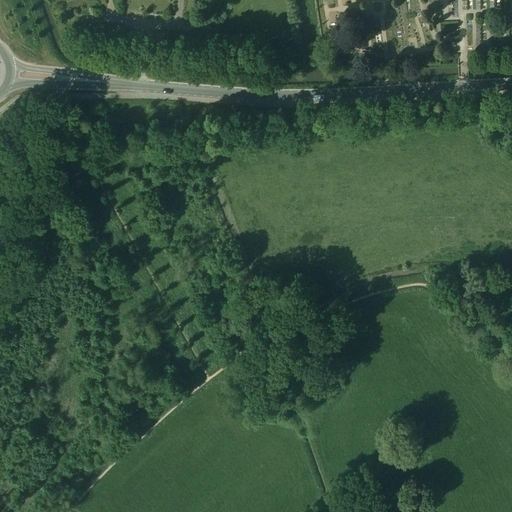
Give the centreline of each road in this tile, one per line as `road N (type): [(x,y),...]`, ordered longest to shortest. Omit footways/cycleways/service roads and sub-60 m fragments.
road 1 (track): [(511,102),(246,126),(69,154),(39,235),(0,293)]
road 2 (track): [(70,511),(137,441),(252,344),(409,286),(424,285),(453,303),(511,311)]
road 3 (tertiary): [(511,84),(285,96),(108,82)]
road 4 (track): [(82,152),(208,379)]
